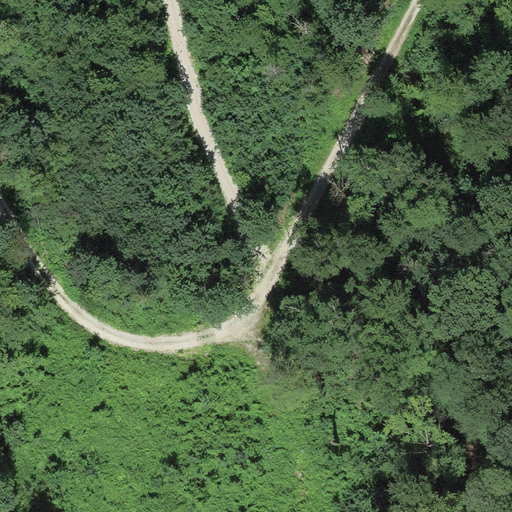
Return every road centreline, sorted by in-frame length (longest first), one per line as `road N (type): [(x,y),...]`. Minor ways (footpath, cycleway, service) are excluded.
road 1 (track): [(418,0),(280,260),(230,328),(177,341),(116,337),(51,295),(0,204)]
road 2 (track): [(164,0),(225,188),(280,260)]
